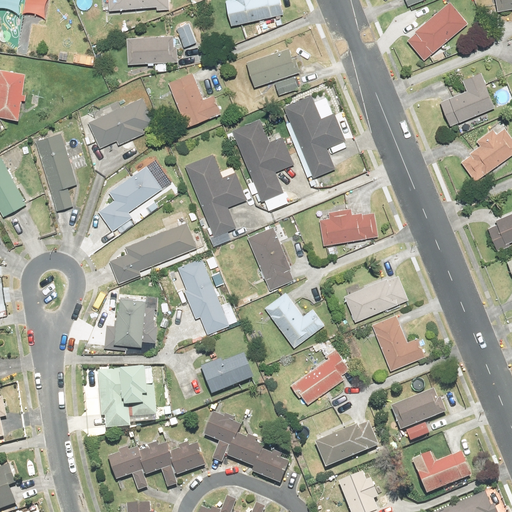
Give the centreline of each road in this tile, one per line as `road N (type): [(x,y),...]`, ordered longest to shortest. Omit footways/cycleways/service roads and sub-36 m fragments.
road 1 (residential): [(338,0),(511,432)]
road 2 (unknown): [(403,162),(286,215),(235,215)]
road 3 (residential): [(79,511),(46,344)]
road 4 (residential): [(46,344),(81,281),(75,268),(49,261),(32,270),(32,296)]
road 5 (residential): [(183,511),(201,486),(227,477),(269,488),(298,511)]
